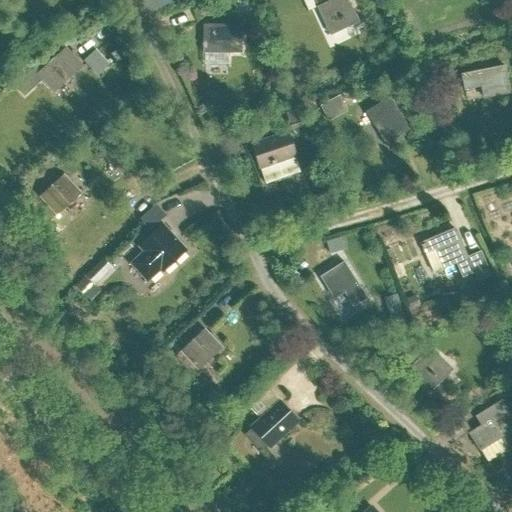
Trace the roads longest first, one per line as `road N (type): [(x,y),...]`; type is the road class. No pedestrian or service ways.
road 1 (residential): [(494,511),(278,300),(126,0)]
road 2 (tertiary): [(194,511),(0,300)]
road 3 (track): [(249,249),(511,164)]
